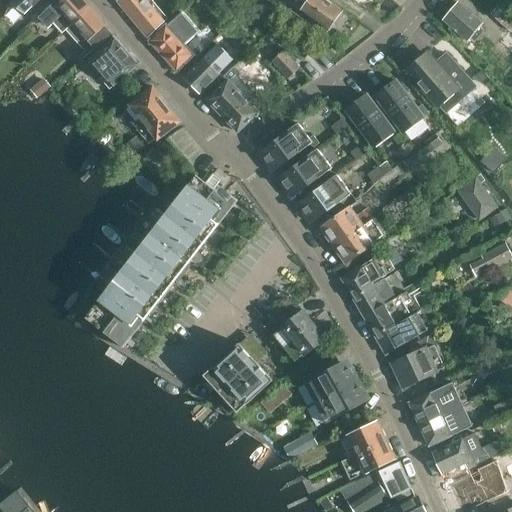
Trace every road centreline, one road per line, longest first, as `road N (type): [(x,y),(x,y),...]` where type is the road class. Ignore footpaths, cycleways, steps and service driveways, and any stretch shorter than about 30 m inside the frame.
road 1 (residential): [(442,511),(329,286),(230,154)]
road 2 (residential): [(230,154),(344,70),(421,0)]
road 3 (residential): [(230,154),(97,0)]
